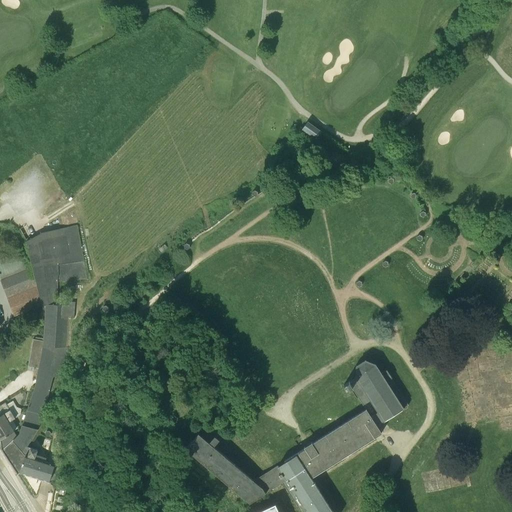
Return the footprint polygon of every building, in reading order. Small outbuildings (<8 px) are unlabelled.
[(321,131),(308,121),(302,129),(315,139),(321,131)] [(21,472),(26,454),(28,454),(31,446),(28,445),(38,429),(43,415),(53,377),(61,379),(63,371),(64,371),(68,347),(67,347),(69,317),(74,318),(75,302),(68,302),(68,305),(63,304),(57,303),(58,282),(87,279),(84,261),(77,225),(42,233),(28,240),(38,280),(46,309),(43,340),(38,368),(35,386),(19,433),(18,434),(17,436),(2,450),(1,450),(17,475),(20,473),(21,472)] [(37,312),(46,309),(38,280),(28,240),(26,241),(28,249),(0,259),(0,277),(1,280),(14,316),(36,308),(37,312)] [(28,366),(38,368),(43,340),(33,339),(28,366)] [(285,485),(300,511),(333,511),(323,496),(322,496),(319,490),(318,489),(314,483),(311,478),(314,476),(317,473),(320,472),(321,471),(320,471),(333,463),(334,463),(340,459),(341,459),(341,458),(347,454),(347,455),(348,454),(347,454),(354,450),(360,446),(361,446),(367,442),(374,437),(381,433),(376,424),(383,420),(384,421),(385,421),(395,414),(403,409),(403,408),(408,405),(391,378),(392,378),(392,377),(391,378),(387,370),(381,373),(375,364),(365,361),(356,366),(356,377),(350,382),(349,381),(343,385),(347,391),(351,389),(352,388),(358,398),(367,411),(313,445),(312,442),(311,443),(313,445),(306,449),(304,447),(305,448),(306,450),(279,467),(278,466),(254,481),(238,467),(213,446),(219,440),(215,436),(209,443),(198,433),(192,440),(185,448),(250,504),(283,482),(285,485)] [(16,407),(11,410),(7,404),(6,402),(0,405),(0,426),(9,422),(21,414),(22,409),(16,407)] [(17,435),(9,422),(0,426),(0,438),(1,440),(1,441),(2,447),(2,450),(17,436),(18,434),(17,435)] [(26,454),(21,472),(45,480),(49,482),(49,481),(54,465),(54,463),(50,462),(45,460),(46,457),(36,453),(37,448),(31,446),(28,454),(26,454)] [(59,467),(54,465),(49,481),(54,482),(59,467)]
